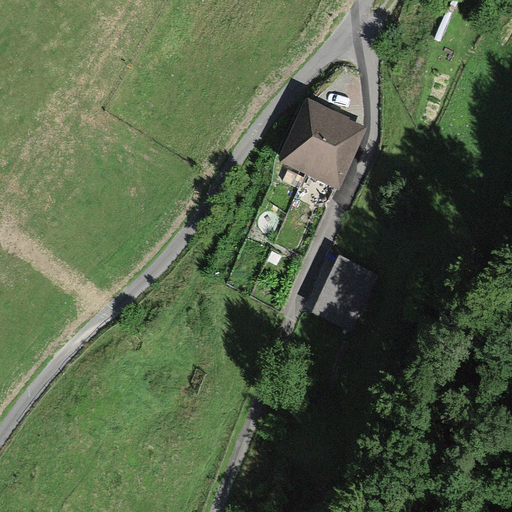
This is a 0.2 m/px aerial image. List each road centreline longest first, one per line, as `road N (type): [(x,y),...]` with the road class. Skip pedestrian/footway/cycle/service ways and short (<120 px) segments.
road 1 (track): [(355,14),(370,76),(369,143),(213,511)]
road 2 (track): [(344,511),(449,361),(511,297)]
